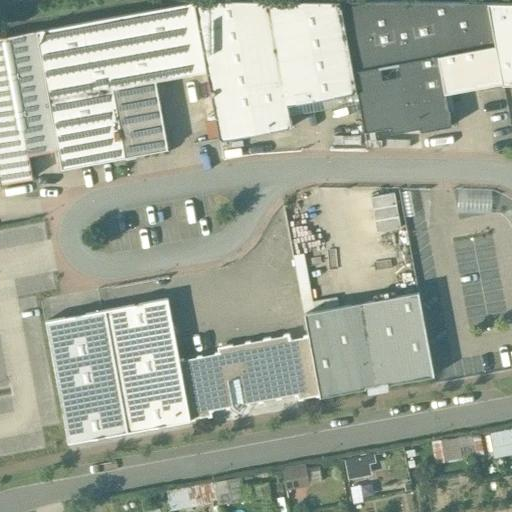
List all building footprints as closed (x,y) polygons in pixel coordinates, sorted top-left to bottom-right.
[(340,0),(309,0),(201,0),(194,1),(206,70),(219,140),(292,126),(288,104),(357,92),(340,0)] [(487,2),(340,0),(357,92),(364,131),(390,127),(391,132),(419,127),(420,131),(451,125),(448,109),(453,109),(450,91),(501,82),(487,2)] [(194,1),(36,30),(58,149),(62,168),(167,149),(154,80),(206,70),(194,1)] [(511,2),(487,2),(501,82),(502,84),(511,83),(511,2)] [(36,30),(0,37),(0,171),(2,183),(32,177),(28,155),(58,149),(36,30)] [(494,187),(462,188),(463,212),(495,210),(494,187)] [(401,208),(402,192),(355,191),(355,207),(401,208)] [(418,292),(304,313),(308,335),(319,396),(433,375),(418,292)] [(167,298),(104,310),(127,432),(211,416),(210,411),(233,407),(239,410),(242,405),(297,395),(298,400),(319,396),(308,335),(289,338),(288,333),(222,346),(223,351),(178,359),(167,298)] [(104,310),(45,321),(53,362),(68,443),(127,432),(104,310)] [(511,427),(494,429),(497,455),(511,453),(511,427)] [(464,445),(477,443),(475,433),(446,438),(450,460),(466,457),(464,445)] [(375,455),(348,456),(349,475),(376,474),(375,455)] [(292,491),(315,483),(308,460),(284,468),(292,491)] [(198,488),(174,487),(174,506),(198,506),(198,488)]
